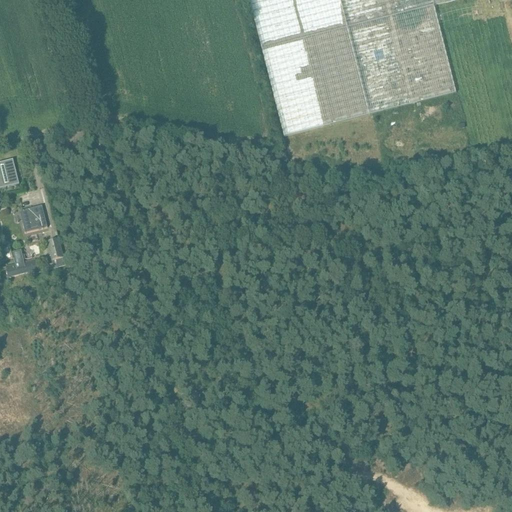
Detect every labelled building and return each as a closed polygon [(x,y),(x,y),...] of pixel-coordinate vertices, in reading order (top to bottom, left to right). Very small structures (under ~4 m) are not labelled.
[(249,0),(284,137),(369,116),(340,0),(249,0)] [(340,0),(369,116),(456,94),(434,5),(432,0),(340,0)] [(0,163),(0,189),(6,188),(9,187),(19,185),(19,184),(18,185),(12,161),(13,161),(13,160),(3,163),(0,163)] [(39,207),(20,212),(25,234),(45,229),(47,228),(46,223),(44,213),(41,214),(39,207)] [(49,246),(48,246),(52,262),(63,259),(64,258),(59,240),(48,243),(49,246)] [(9,246),(0,248),(0,251),(2,262),(12,259),(11,253),(9,246)] [(14,265),(5,267),(8,279),(28,274),(28,276),(39,274),(38,269),(36,262),(26,264),(26,262),(23,263),(14,265)]
